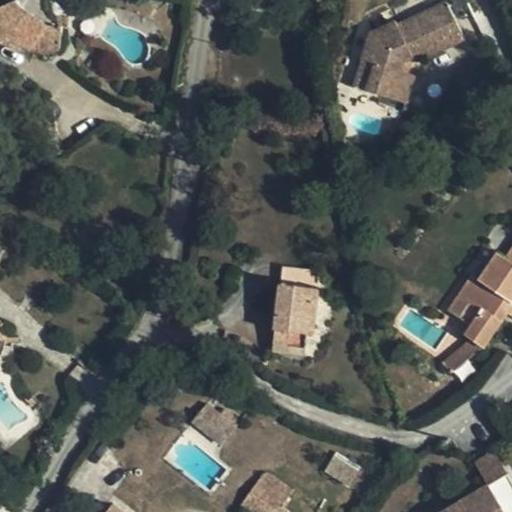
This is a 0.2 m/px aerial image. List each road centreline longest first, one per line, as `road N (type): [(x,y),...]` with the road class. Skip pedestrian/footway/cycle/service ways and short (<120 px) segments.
road 1 (residential): [(26,511),(159,311),(215,0)]
road 2 (unknown): [(187,143),(129,104),(24,58)]
